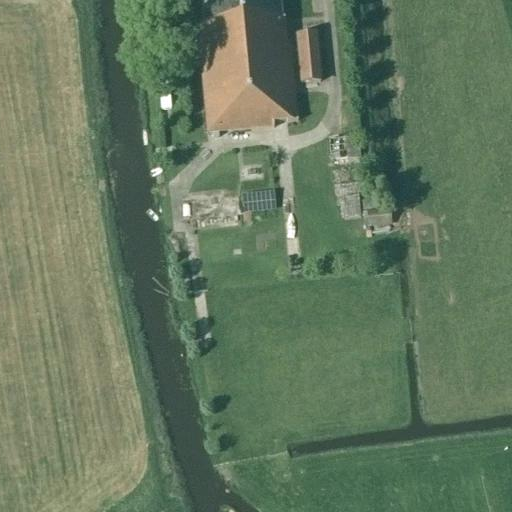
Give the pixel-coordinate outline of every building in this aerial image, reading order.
[(273,125),(297,123),(290,45),(286,45),(284,21),(281,21),(278,0),(201,0),(204,34),(197,35),(206,135),(213,135),(213,139),(218,139),(218,134),(273,129),(273,125)] [(301,85),(320,83),(315,37),(297,38),(301,85)] [(170,88),(158,90),(162,120),(174,119),(170,88)] [(329,162),(359,160),(358,140),(328,142),(329,162)] [(259,167),(244,171),(248,185),(262,181),(259,167)] [(242,210),(275,207),(274,194),(241,197),(242,210)] [(364,229),(390,226),(389,213),(363,215),(364,229)]
